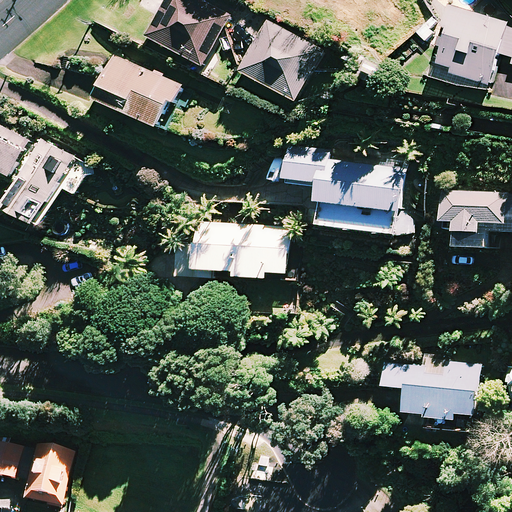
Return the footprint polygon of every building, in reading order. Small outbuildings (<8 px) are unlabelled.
[(232,15),(202,0),(167,0),(147,37),(204,67),(232,15)] [(326,0),(371,50),(407,18),(390,0),(326,0)] [(511,26),(507,23),(449,8),(431,78),(488,92),(498,54),(511,57),(511,62),(511,65),(511,64),(511,26)] [(439,22),(434,17),(415,35),(423,43),(434,33),(430,29),(439,22)] [(323,51),(267,21),(240,72),(296,102),(323,51)] [(183,86),(112,55),(93,100),(157,128),(169,101),(175,103),(183,86)] [(38,144),(0,123),(0,124),(0,173),(17,182),(3,207),(41,228),(63,188),(75,195),(91,166),(42,138),(38,144)] [(331,151),(288,146),(284,179),(317,184),(315,203),(322,204),(319,225),(396,235),(404,170),(329,160),(331,151)] [(511,193),(442,192),(442,229),(457,229),(457,246),(487,247),(488,231),(511,231),(511,193)] [(291,228),(180,221),(177,277),(214,279),(215,271),(234,272),(234,277),(266,279),(267,272),(288,274),(291,228)] [(481,365),(426,359),(425,368),(386,363),(384,386),(406,388),(404,411),(427,414),(425,428),(473,433),(481,365)] [(0,478),(19,485),(30,450),(0,441),(0,478)] [(54,511),(67,511),(80,457),(41,448),(28,506),(54,511)] [(245,508),(246,497),(237,496),(233,499),(232,503),(235,507),(242,508),(245,508)]
